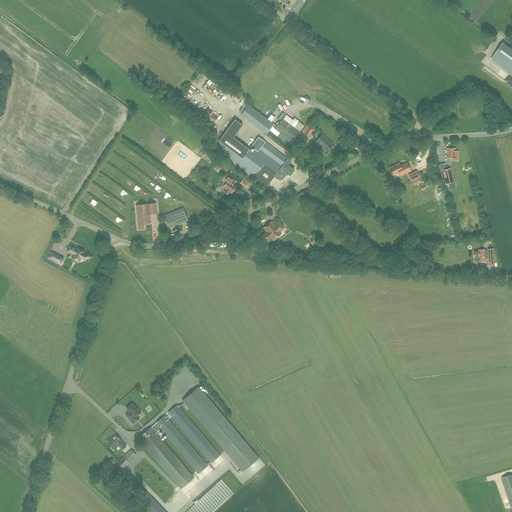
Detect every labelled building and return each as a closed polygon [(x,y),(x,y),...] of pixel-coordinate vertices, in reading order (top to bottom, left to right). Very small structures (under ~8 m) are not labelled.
[(511,49),(503,43),(492,59),(511,74),(511,49)] [(267,134),(274,124),(249,105),(242,115),(267,134)] [(296,128),(301,122),(296,118),(294,120),(288,115),(285,119),(296,128)] [(297,135),(300,136),(302,133),(295,128),(296,128),(283,118),(275,129),(292,141),(297,135)] [(308,123),(304,130),(302,133),(308,137),(314,128),(308,123)] [(327,152),(334,144),(323,134),(316,142),(327,152)] [(283,173),(286,175),(289,174),(290,175),(293,172),(291,171),(292,167),(288,165),(291,161),(288,159),(259,137),(247,152),(223,135),(213,148),(254,179),(266,188),(275,176),(278,179),(283,173)] [(354,144),(355,142),(352,140),(351,142),(342,136),(338,143),(351,150),(355,144),(354,144)] [(456,151),(456,149),(447,149),(447,158),(452,158),(452,161),(459,161),(458,151),(456,151)] [(206,152),(204,155),(211,161),(214,158),(211,156),(212,154),(208,150),(206,152)] [(218,171),(222,166),(218,163),(214,168),(218,171)] [(400,173),(407,169),(405,164),(401,166),(400,164),(395,166),(391,168),(394,175),(399,172),(400,173)] [(450,169),(443,170),(446,184),(453,182),(450,169)] [(417,172),(409,176),(412,181),(420,178),(417,172)] [(226,184),(224,187),(227,189),(225,192),(229,195),(231,192),(232,193),(237,187),(233,184),(235,181),(227,175),(223,181),(226,184)] [(149,214),(151,214),(157,213),(156,203),(136,205),(138,220),(139,229),(144,229),(144,224),(150,223),(149,214)] [(165,215),(169,227),(188,220),(183,208),(165,215)] [(279,222),(275,226),(272,222),(264,228),(269,235),(266,237),(264,234),(261,237),(266,243),(272,238),(273,240),(281,234),(280,232),(284,229),(279,222)] [(74,255),(74,256),(72,259),(79,262),(81,258),(85,260),(90,259),(88,253),(85,254),(84,253),(84,252),(78,248),(77,249),(70,246),(67,251),(74,255)] [(479,250),(479,251),(474,251),(474,258),(479,257),(480,262),(486,262),(486,259),(489,259),(488,251),(485,251),(485,250),(479,250)] [(64,258),(55,254),(51,252),(48,258),(60,264),(64,258)] [(182,401),(243,472),(259,458),(199,387),(182,401)] [(127,409),(130,412),(126,415),(134,424),(139,419),(137,416),(141,412),(136,406),(135,407),(133,404),(127,409)] [(212,463),(220,456),(177,405),(169,413),(212,463)] [(156,423),(151,428),(139,438),(182,489),(194,478),(156,434),(161,429),(199,474),(208,466),(165,416),(156,423)] [(121,441),(122,440),(116,434),(108,442),(114,448),(118,445),(123,450),(127,446),(121,441)] [(137,455),(131,450),(118,463),(123,468),(137,455)] [(141,462),(136,466),(170,500),(178,492),(147,461),(147,462),(144,465),(141,462)] [(125,474),(120,479),(128,488),(134,482),(125,474)] [(511,511),(511,474),(502,478),(511,506),(500,510),(500,511),(511,511)] [(151,511),(166,511),(144,489),(137,496),(151,511)] [(186,511),(194,504),(190,501),(183,509),(180,506),(178,509),(181,511),(179,511),(186,511)]
